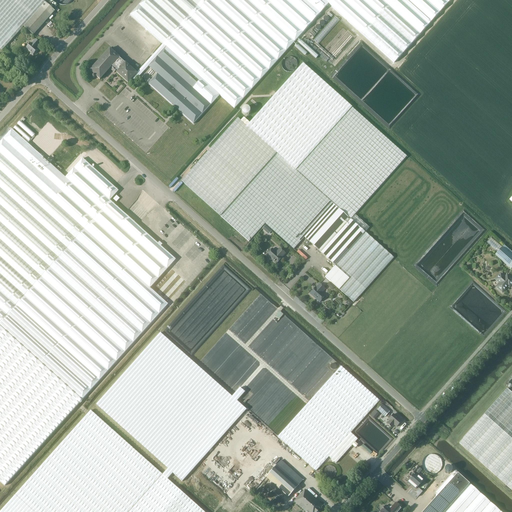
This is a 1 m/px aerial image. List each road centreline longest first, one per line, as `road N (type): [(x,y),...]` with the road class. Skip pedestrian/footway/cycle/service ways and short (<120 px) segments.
road 1 (unclassified): [(422,420),(39,76)]
road 2 (tertiary): [(422,420),(511,320)]
road 3 (tertiary): [(341,511),(422,420)]
